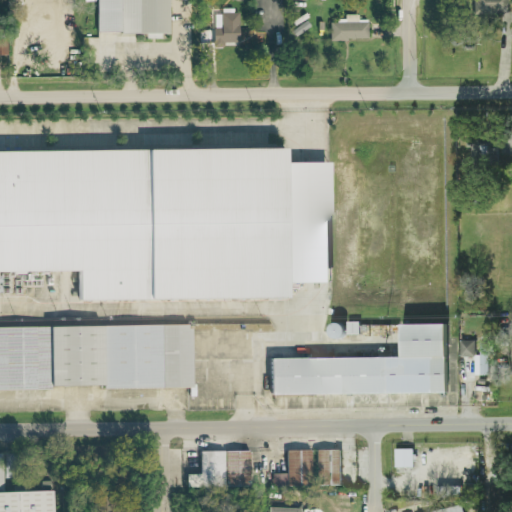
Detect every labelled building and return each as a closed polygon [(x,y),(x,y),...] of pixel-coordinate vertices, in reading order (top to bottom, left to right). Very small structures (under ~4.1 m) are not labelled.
[(166,0),(95,0),(95,32),(144,32),(144,38),(159,39),(159,33),(166,33),(166,0)] [(471,0),(472,14),(506,14),(506,0),(471,0)] [(238,42),(237,12),(219,13),(220,28),(212,28),(212,43),(238,42)] [(357,14),(343,14),(344,20),(328,21),(329,40),(367,39),(366,19),(357,20),(357,14)] [(0,149),(0,271),(74,271),(74,300),(283,298),(283,282),(328,282),(327,161),(281,162),(281,147),(0,149)] [(400,356),(268,358),(268,395),(445,392),(444,323),(399,323),(400,356)] [(0,326),(0,389),(189,387),(189,324),(0,326)] [(474,341),(459,341),(459,357),(474,357),(474,341)] [(475,375),(487,375),(488,350),(475,350),(475,375)] [(411,448),(393,449),(394,467),(412,466),(411,448)] [(310,485),(309,450),(285,450),(285,474),(273,474),(273,485),(310,485)] [(339,450),(315,450),(316,486),(340,485),(339,450)] [(223,488),(222,451),(199,451),(199,488),(223,488)] [(248,451),(223,451),(224,486),(249,486),(248,451)] [(49,511),(49,490),(2,492),(0,453),(0,452),(0,511),(49,511)] [(489,509),(504,508),(503,485),(488,486),(489,509)]
